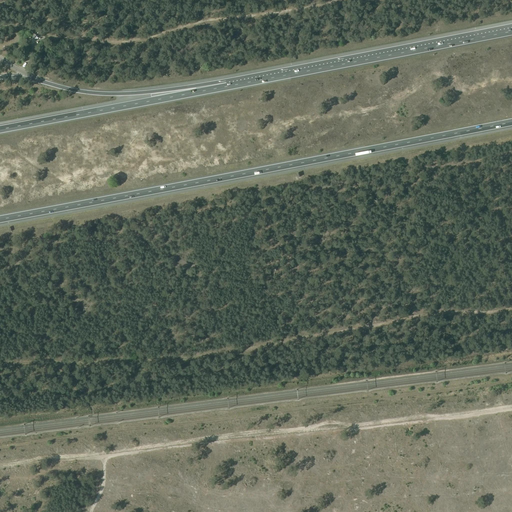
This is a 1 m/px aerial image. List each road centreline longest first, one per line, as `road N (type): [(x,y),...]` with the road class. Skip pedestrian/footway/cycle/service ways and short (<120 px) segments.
road 1 (motorway): [(0,219),(511,122)]
road 2 (track): [(0,364),(194,357),(428,313),(511,308)]
road 3 (track): [(0,465),(511,406)]
road 4 (track): [(339,0),(123,42),(0,6)]
road 5 (motorway): [(511,31),(228,87)]
road 6 (motorway): [(228,87),(0,129)]
road 7 (motorway): [(228,87),(109,94),(34,79)]
